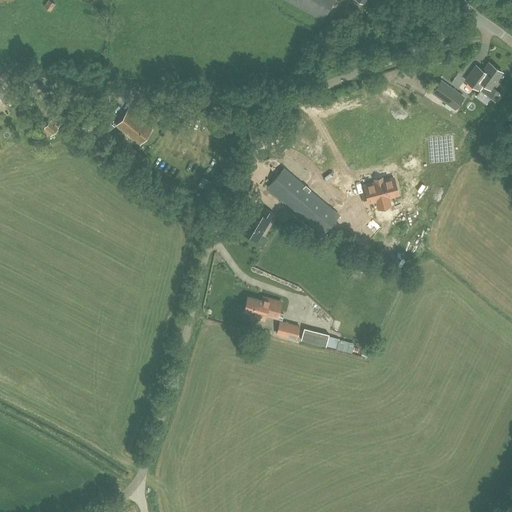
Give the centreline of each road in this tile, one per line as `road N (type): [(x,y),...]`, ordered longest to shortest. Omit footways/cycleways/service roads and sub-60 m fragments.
road 1 (unclassified): [(107,511),(136,487),(148,461),(218,221),(247,153),(285,98)]
road 2 (unclassified): [(285,98),(105,94),(0,73)]
road 3 (unclassified): [(285,98),(441,44),(476,18)]
